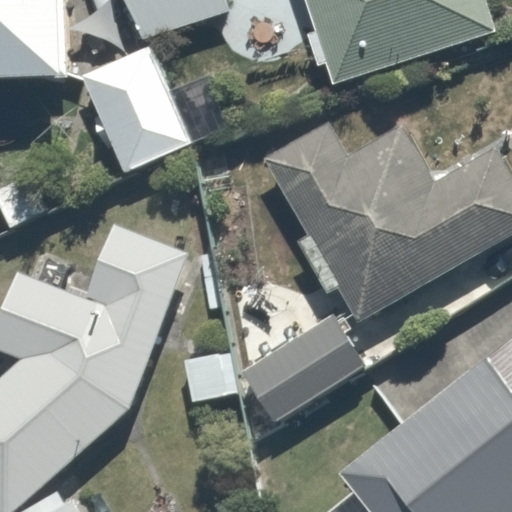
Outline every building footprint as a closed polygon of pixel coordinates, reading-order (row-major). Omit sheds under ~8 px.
[(0,0),(0,65),(70,65),(69,0),(0,0)] [(128,0),(140,29),(209,0),(128,0)] [(304,0),(332,81),(498,24),(489,0),(304,0)] [(153,33),(84,69),(131,163),(201,127),(153,33)] [(322,121),(265,156),(308,225),(295,232),(331,289),(342,282),(361,314),(511,220),(511,150),(506,140),(435,184),(397,123),(344,156),(322,121)] [(94,284),(18,259),(0,301),(0,337),(24,347),(0,373),(0,490),(13,502),(145,385),(192,247),(114,222),(94,284)] [(356,375),(319,320),(241,373),(279,428),(356,375)] [(511,337),(342,466),(376,511),(507,511),(511,509),(511,337)] [(86,511),(69,480),(24,511),(86,511)]
